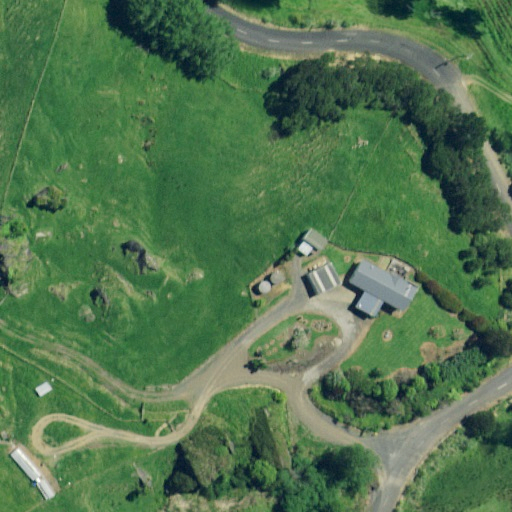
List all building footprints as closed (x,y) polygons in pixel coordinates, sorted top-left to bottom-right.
[(303,260),(310,249),(316,253),(322,244),(305,232),(299,240),(291,252),(303,260)] [(411,295),(358,267),(346,290),(361,298),(352,314),(370,324),(379,308),(398,319),(411,295)] [(335,288),(324,268),(304,279),(315,299),(335,288)] [(268,288),(268,287),(269,288),(270,289),(271,289),(272,289),(273,289),(275,288),(276,288),(276,287),(277,287),(278,286),(278,285),(279,284),(279,282),(278,281),(278,280),(278,279),(277,278),(276,278),(275,277),(274,277),(273,276),(272,276),(270,277),(269,277),(268,278),(267,279),(266,280),(266,282),(266,283),(266,284),(266,285),(265,284),(264,284),(261,284),(260,284),(259,284),(258,285),(257,286),(256,287),(256,288),(256,289),(256,290),(256,291),(256,292),(256,293),(257,294),(258,295),(259,296),(260,296),(261,296),(262,296),(263,296),(264,296),(265,296),(266,295),(267,294),(268,293),(268,292),(268,291),(269,290),(268,289),(268,288)] [(19,453),(12,459),(32,483),(40,477),(19,453)] [(44,480),(39,483),(40,485),(36,487),(45,503),(54,497),(44,480)] [(66,480),(54,488),(59,496),(72,489),(66,480)]
